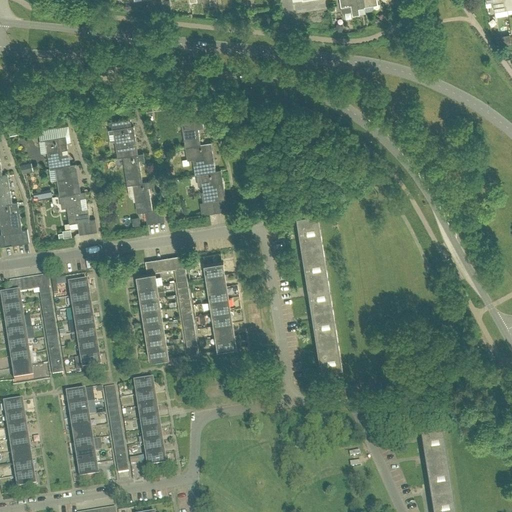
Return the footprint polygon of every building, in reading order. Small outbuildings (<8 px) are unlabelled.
[(364,7),(364,6),(363,0),(339,0),(341,6),(342,12),(352,10),(352,15),(365,13),(364,7)] [(504,36),(495,37),(496,45),(505,44),(504,36)] [(188,146),(192,145),(201,144),(200,143),(198,128),(203,127),(201,114),(195,115),(194,109),(181,111),(187,146),(188,146)] [(133,154),(138,153),(133,125),(114,128),(119,157),(124,156),(133,154)] [(39,131),(40,140),(47,139),(58,137),(57,128),(57,127),(39,130),(39,131)] [(65,165),(70,164),(69,153),(63,154),(63,149),(68,149),(66,136),(58,137),(47,139),(51,168),(57,167),(65,165)] [(210,171),(215,170),(213,154),(211,141),(200,143),(201,144),(192,145),(188,146),(190,158),(194,157),(196,173),(202,172),(210,171)] [(143,182),(142,181),(139,159),(144,158),(143,152),(138,153),(133,154),(124,156),(129,184),(134,183),(143,182)] [(29,163),(22,165),(23,170),(24,172),(31,171),(29,163)] [(65,165),(57,167),(61,195),(67,194),(75,193),(75,192),(80,191),(79,180),(73,181),(72,177),(78,176),(76,163),(70,164),(65,165)] [(220,198),(225,197),(221,169),(215,170),(210,171),(202,172),(206,201),(201,202),(203,214),(209,213),(221,211),(219,199),(220,199),(220,198)] [(0,204),(7,203),(12,202),(11,191),(8,191),(7,187),(10,187),(9,180),(8,174),(3,175),(0,175),(0,204)] [(153,209),(152,209),(149,186),(154,185),(153,180),(142,181),(143,182),(134,183),(139,212),(145,211),(147,223),(153,222),(151,210),(153,209)] [(67,194),(61,195),(63,207),(67,207),(69,223),(78,221),(80,234),(86,233),(84,220),(85,220),(89,219),(90,219),(88,207),(83,208),(81,197),(87,196),(86,190),(80,191),(75,192),(75,193),(67,194)] [(0,245),(12,244),(12,245),(18,244),(16,231),(17,231),(21,230),(22,230),(20,218),(18,219),(17,214),(20,214),(18,201),(12,202),(7,203),(0,204),(0,214),(3,233),(0,233),(0,245)] [(157,208),(159,221),(165,220),(163,207),(157,208)] [(302,247),(323,243),(318,211),(297,215),(302,247)] [(89,219),(91,232),(97,231),(95,218),(90,219),(89,219)] [(307,278),(328,275),(323,243),(302,247),(307,278)] [(207,264),(204,264),(206,277),(226,274),(224,261),(214,263),(207,264)] [(156,272),(153,272),(148,273),(137,275),(139,288),(158,285),(156,272)] [(208,289),(228,286),(226,274),(206,277),(208,289)] [(313,310),(334,307),(328,275),(307,278),(313,310)] [(71,298),(90,295),(88,283),(69,286),(71,298)] [(160,297),(158,285),(139,288),(141,300),(160,297)] [(210,301),(229,298),(228,286),(208,289),(210,301)] [(3,309),(22,306),(20,294),(1,297),(3,309)] [(73,311),(92,308),(90,295),(71,298),(73,311)] [(143,312),(162,309),(160,297),(141,300),(143,312)] [(212,313),(231,310),(229,298),(210,301),(212,313)] [(5,321),(24,318),(22,306),(3,309),(5,321)] [(318,342),(339,338),(334,307),(313,310),(318,342)] [(75,323),(94,320),(92,308),(73,311),(75,323)] [(145,324),(164,321),(162,309),(143,312),(145,324)] [(214,325),(233,322),(231,310),(212,313),(214,325)] [(7,333),(26,330),(24,318),(5,321),(7,333)] [(96,332),(94,320),(75,323),(76,329),(72,330),(73,335),(77,335),(96,332)] [(147,336),(166,333),(164,321),(145,324),(147,336)] [(216,337),(235,334),(233,322),(214,325),(216,337)] [(9,346),(28,342),(26,330),(7,333),(9,346)] [(79,347),(98,344),(96,332),(77,335),(79,347)] [(149,348),(167,345),(166,333),(147,336),(149,348)] [(235,334),(216,337),(218,350),(237,347),(235,334)] [(339,338),(318,342),(323,374),(344,371),(339,338)] [(11,358),(30,355),(28,342),(9,346),(11,358)] [(81,359),(100,356),(98,344),(79,347),(81,359)] [(167,345),(149,348),(150,360),(151,361),(169,358),(167,345)] [(13,370),(32,367),(30,355),(11,358),(13,370)] [(100,356),(81,359),(83,371),(102,368),(100,356)] [(34,379),(32,367),(13,370),(15,382),(34,379)] [(137,397),(156,394),(154,381),(135,385),(137,397)] [(69,408),(88,405),(86,392),(67,395),(69,408)] [(139,409),(158,406),(156,394),(137,397),(139,409)] [(7,418),(26,415),(24,402),(5,405),(7,418)] [(71,420),(90,417),(88,405),(69,408),(71,420)] [(141,421),(160,418),(158,406),(139,409),(141,421)] [(9,430),(28,427),(26,415),(7,418),(9,430)] [(73,432),(92,429),(90,417),(71,420),(73,432)] [(143,433),(162,430),(160,418),(141,421),(143,433)] [(10,442),(30,439),(28,427),(9,430),(10,442)] [(75,444),(94,441),(92,429),(73,432),(75,444)] [(145,445),(164,442),(162,430),(143,433),(144,439),(139,440),(140,445),(145,445)] [(427,470),(448,467),(443,435),(422,438),(427,470)] [(12,454),(32,451),(30,439),(10,442),(12,454)] [(77,456),(96,453),(94,441),(75,444),(77,456)] [(147,457),(166,454),(164,442),(145,445),(147,457)] [(14,466),(34,463),(32,451),(12,454),(14,466)] [(79,468),(98,465),(96,453),(77,456),(79,468)] [(166,454),(147,457),(148,464),(143,465),(144,471),(168,467),(166,454)] [(16,478),(35,475),(34,463),(14,466),(16,478)] [(81,481),(100,478),(98,465),(79,468),(81,481)] [(432,502),(453,499),(448,467),(427,470),(432,502)] [(35,475),(16,478),(18,491),(38,488),(35,475)] [(455,511),(453,499),(432,502),(433,511),(455,511)]
